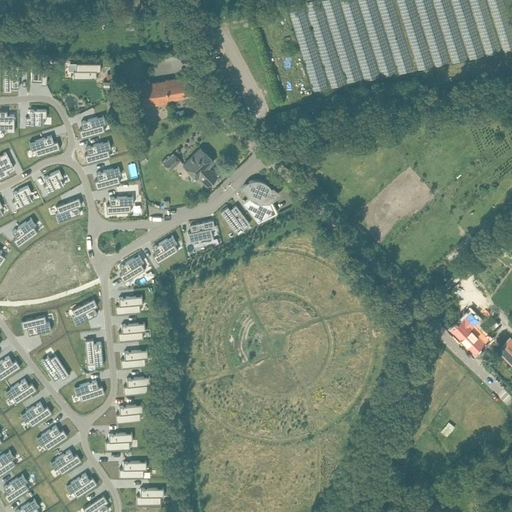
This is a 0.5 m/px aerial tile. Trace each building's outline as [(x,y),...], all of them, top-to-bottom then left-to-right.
[(404,19),(415,70),(511,49),(509,41),(511,39),(511,26),(511,20),(501,22),(496,0),(494,0),(474,4),(474,5),(436,14),(435,11),(419,15),(418,11),(407,13),(409,18),(404,19)] [(75,72),(71,73),(72,79),(96,78),(96,71),(99,71),(98,62),(74,63),(75,72)] [(32,63),(31,80),(41,81),(40,84),(46,84),(47,67),(42,66),(42,63),(32,63)] [(10,67),(3,67),(3,91),(11,91),(11,87),(19,87),(19,64),(10,64),(10,67)] [(169,102),(169,101),(169,100),(191,96),(188,76),(136,84),(140,108),(169,102)] [(117,80),(103,81),(108,115),(123,113),(117,80)] [(25,116),(25,125),(43,125),(43,117),(46,118),(46,109),(29,109),(29,116),(25,116)] [(7,110),(0,110),(0,128),(6,128),(6,131),(14,131),(14,114),(7,114),(7,110)] [(82,128),(79,129),(81,137),(104,131),(103,124),(105,123),(103,115),(80,121),(82,128)] [(51,135),(29,142),(31,150),(34,149),(36,156),(60,148),(57,140),(53,141),(51,135)] [(88,153),(84,154),(86,162),(110,156),(108,149),(111,148),(108,140),(86,146),(88,153)] [(200,147),(188,159),(183,164),(196,178),(198,176),(207,185),(216,176),(207,167),(213,161),(200,147)] [(0,175),(1,177),(8,174),(7,170),(13,167),(6,152),(0,154),(0,175)] [(166,157),(162,161),(163,163),(170,169),(180,160),(173,153),(167,159),(166,157)] [(98,179),(94,180),(96,188),(120,182),(118,175),(121,174),(118,166),(96,172),(98,179)] [(46,183),(43,185),(47,193),(63,185),(60,178),(62,177),(59,169),(43,177),(46,183)] [(241,188),(241,189),(242,189),(242,188),(243,187),(243,186),(244,186),(244,185),(245,185),(245,184),(246,184),(247,183),(248,183),(248,182),(249,182),(247,189),(247,188),(246,189),(247,189),(247,190),(247,191),(248,191),(248,192),(249,193),(249,194),(250,194),(250,195),(251,195),(251,196),(243,202),(248,209),(258,221),(276,212),(269,199),(270,199),(271,198),(272,198),(272,197),(273,197),(273,196),(274,196),(275,195),(276,194),(277,193),(276,192),(276,193),(271,192),(271,189),(271,188),(270,187),(270,186),(269,186),(269,185),(268,185),(268,184),(267,184),(267,183),(266,183),(265,182),(264,182),(263,181),(262,181),(261,181),(261,180),(260,180),(259,180),(258,180),(257,180),(256,180),(255,180),(254,180),(253,180),(252,180),(251,180),(250,181),(249,181),(248,181),(248,182),(247,182),(246,183),(245,183),(245,184),(244,184),(243,185),(243,186),(242,186),(242,187),(241,188)] [(15,199),(12,200),(16,208),(32,200),(29,194),(31,192),(28,185),(12,192),(15,199)] [(110,204),(106,204),(106,212),(131,211),(130,204),(133,203),(133,195),(109,196),(110,204)] [(58,212),(55,213),(58,221),(80,213),(78,206),(81,205),(78,197),(55,205),(58,212)] [(227,206),(220,211),(234,230),(240,225),(243,228),(249,223),(235,205),(230,209),(227,206)] [(31,217),(12,231),(16,237),(13,239),(18,246),(38,231),(33,226),(36,224),(31,217)] [(213,219),(190,224),(191,231),(188,232),(189,241),(212,236),(211,228),(214,228),(213,219)] [(172,235),(152,247),(156,253),(153,255),(157,262),(178,250),(174,243),(177,242),(172,235)] [(139,254),(119,266),(123,272),(119,274),(124,281),(144,269),(141,262),(143,261),(139,254)] [(462,308),(482,290),(466,273),(446,291),(462,308)] [(119,304),(115,305),(116,313),(140,311),(139,303),(142,303),(142,295),(118,297),(119,304)] [(93,298),(71,309),(75,315),(72,316),(76,324),(97,313),(94,307),(97,305),(93,298)] [(44,314),(21,320),(23,328),(26,327),(28,334),(51,329),(49,321),(46,321),(44,314)] [(483,332),(477,326),(478,324),(468,314),(452,329),(474,351),(484,341),(488,338),(483,333),(483,332)] [(122,331),(118,332),(119,340),(143,337),(142,330),(145,330),(144,322),(121,324),(122,331)] [(93,338),(85,339),(87,363),(94,363),(95,365),(103,365),(101,341),(93,342),(93,338)] [(124,358),(120,358),(121,367),(145,364),(145,357),(148,357),(147,349),(123,351),(124,358)] [(506,351),(503,354),(511,363),(511,353),(510,355),(506,351)] [(48,355),(41,360),(54,379),(60,375),(62,378),(69,374),(55,353),(49,358),(48,355)] [(8,355),(0,360),(0,379),(20,366),(15,359),(12,361),(8,355)] [(127,385),(123,385),(124,394),(148,391),(147,384),(150,384),(149,375),(126,378),(127,385)] [(24,378),(5,391),(10,398),(12,397),(16,403),(36,389),(32,382),(28,384),(24,378)] [(96,379),(73,387),(76,395),(79,394),(81,400),(104,393),(102,385),(98,386),(96,379)] [(40,401),(20,414),(25,421),(27,420),(31,426),(52,412),(47,405),(44,407),(40,401)] [(119,413),(115,413),(116,422),(140,419),(140,412),(143,412),(142,403),(118,406),(119,413)] [(56,425),(36,438),(41,445),(43,443),(47,449),(67,436),(63,429),(60,431),(56,425)] [(109,440),(105,441),(105,449),(130,448),(129,440),(132,440),(132,432),(108,433),(109,440)] [(69,449),(50,462),(55,469),(57,468),(61,474),(81,460),(77,453),(74,455),(69,449)] [(9,450),(0,455),(0,474),(16,464),(12,458),(14,457),(9,450)] [(123,468),(119,468),(119,476),(143,476),(143,469),(146,469),(146,461),(123,461),(123,468)] [(85,472),(66,486),(70,492),(73,491),(77,497),(97,483),(92,476),(89,478),(85,472)] [(22,474),(3,487),(7,493),(4,495),(8,502),(29,488),(25,482),(27,481),(22,474)] [(140,495),(136,495),(136,503),(160,503),(160,496),(163,496),(163,487),(140,488),(140,495)] [(103,494),(83,508),(85,511),(104,511),(109,509),(105,503),(108,501),(103,494)] [(34,498),(15,511),(39,511),(36,507),(39,505),(34,498)]
